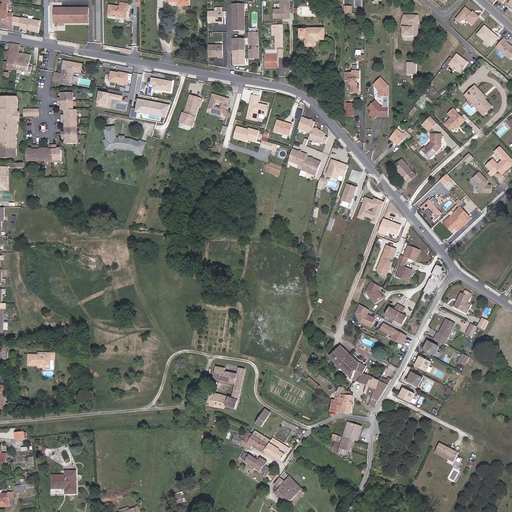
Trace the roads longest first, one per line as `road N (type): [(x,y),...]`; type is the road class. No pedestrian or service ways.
road 1 (unclassified): [(445,255),(306,96),(283,85),(0,37)]
road 2 (unclassified): [(457,270),(373,419),(369,465),(350,511)]
road 3 (unknown): [(391,190),(337,336),(376,359)]
road 4 (track): [(194,406),(0,422)]
